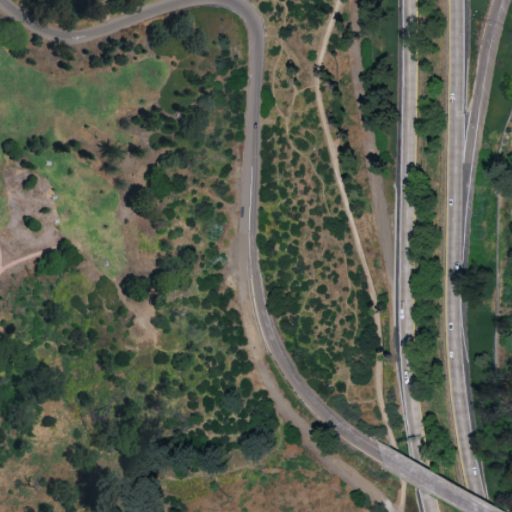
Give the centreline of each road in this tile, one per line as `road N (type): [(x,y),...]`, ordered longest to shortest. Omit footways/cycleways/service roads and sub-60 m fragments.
road 1 (motorway): [(417,0),(409,304),(420,449),(434,511)]
road 2 (motorway): [(387,459),(326,420),(270,340),(253,254),(258,92)]
road 3 (motorway): [(481,511),(465,432),(455,252)]
road 4 (motorway): [(455,252),(501,0)]
road 5 (motorway): [(455,252),(459,0)]
road 6 (secondary): [(196,0),(68,41),(0,0)]
